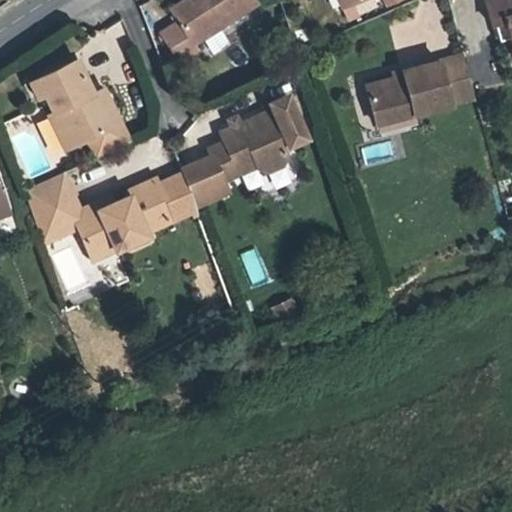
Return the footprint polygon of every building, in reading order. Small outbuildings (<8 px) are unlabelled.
[(189,0),(189,4),(173,14),(177,21),(160,32),(178,61),(197,49),(193,44),(257,3),(255,0),(189,0)] [(189,4),(189,0),(184,0),(170,9),(173,14),(189,4)] [(327,17),(321,0),(292,0),(300,26),(327,17)] [(511,0),(485,0),(492,25),(495,25),(506,22),(510,37),(511,44),(511,0)] [(352,3),(350,4),(342,7),(347,20),(358,15),(352,3)] [(506,22),(495,25),(499,40),(510,37),(506,22)] [(461,55),(439,60),(450,104),(472,98),(461,55)] [(86,139),(95,157),(124,144),(106,107),(102,106),(95,91),(93,92),(76,59),(36,79),(44,95),(52,112),(54,111),(71,146),(86,139)] [(376,124),(450,104),(439,60),(401,70),(403,75),(366,85),(376,124)] [(44,95),(36,79),(30,81),(38,98),(44,95)] [(106,107),(124,144),(130,142),(103,87),(95,91),(102,106),(106,107)] [(210,156),(180,168),(182,173),(194,205),(228,191),(223,180),(239,172),(237,167),(255,160),(257,165),(258,166),(268,171),(282,165),(285,154),(283,148),(305,138),(286,94),(268,103),(271,109),(239,123),(230,127),(219,132),(224,142),(207,149),(210,156)] [(54,111),(52,112),(48,114),(65,149),(71,146),(54,111)] [(227,119),(230,127),(239,123),(236,115),(227,119)] [(237,167),(239,172),(257,165),(255,160),(237,167)] [(62,172),(58,174),(64,188),(68,186),(62,172)] [(182,173),(157,184),(173,219),(195,209),(194,205),(182,173)] [(58,174),(23,191),(40,238),(52,232),(54,237),(76,227),(88,253),(111,242),(115,250),(147,235),(145,232),(173,219),(157,184),(154,178),(126,191),(128,196),(112,203),(97,210),(94,203),(79,210),(68,186),(64,188),(58,174)] [(109,196),(94,203),(97,210),(112,203),(109,196)] [(0,215),(9,213),(6,205),(0,207),(0,215)] [(52,232),(40,238),(41,242),(54,237),(52,232)] [(111,242),(88,253),(92,261),(115,250),(111,242)] [(49,255),(67,295),(90,284),(72,245),(49,255)] [(291,300),(273,309),(279,322),(297,314),(291,300)]
